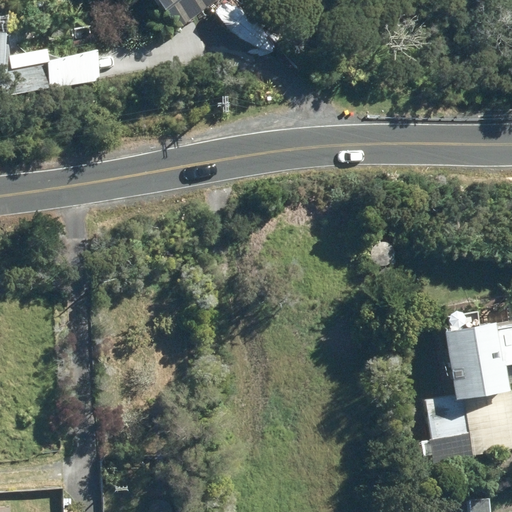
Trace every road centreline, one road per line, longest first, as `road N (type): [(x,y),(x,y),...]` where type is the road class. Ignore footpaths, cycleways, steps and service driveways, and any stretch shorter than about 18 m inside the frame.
road 1 (tertiary): [(0,195),(257,148),(511,139)]
road 2 (unknown): [(348,139),(281,85),(221,52),(65,49)]
